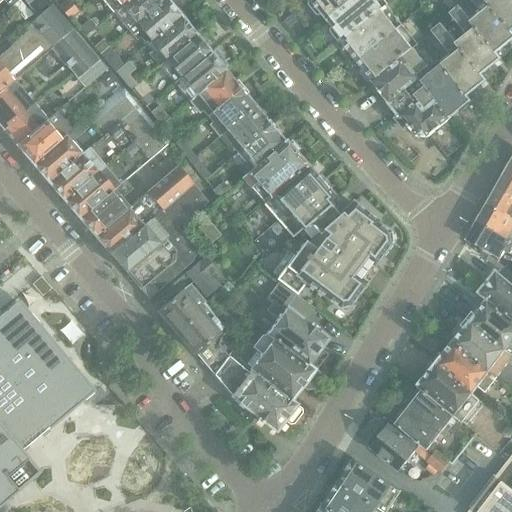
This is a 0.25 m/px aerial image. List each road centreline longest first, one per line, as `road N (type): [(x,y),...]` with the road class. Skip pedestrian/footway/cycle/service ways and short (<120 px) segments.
road 1 (residential): [(263,510),(151,378),(128,319),(0,170)]
road 2 (residential): [(233,0),(439,234)]
road 3 (residential): [(329,428),(439,234)]
road 4 (residential): [(329,428),(441,511)]
road 5 (residential): [(439,234),(511,117)]
